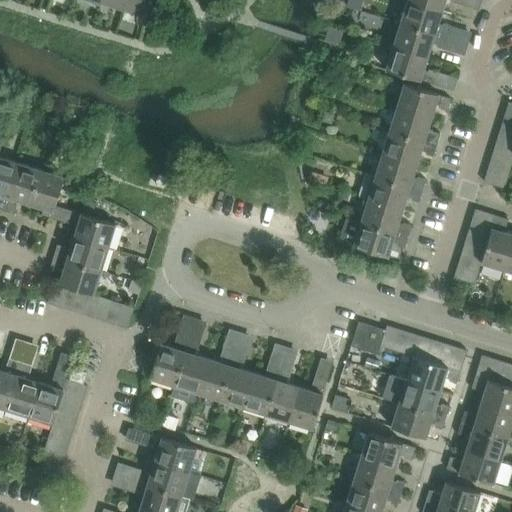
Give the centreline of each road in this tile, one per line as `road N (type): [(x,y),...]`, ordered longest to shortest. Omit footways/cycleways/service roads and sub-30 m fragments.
road 1 (residential): [(429,315),(490,105),(478,69),(496,11)]
road 2 (residential): [(317,284),(307,257),(211,226),(188,233),(173,275)]
road 3 (residential): [(117,338),(83,452),(104,475),(92,511)]
road 4 (residential): [(173,275),(191,293),(271,316),(298,309),(317,284)]
road 5 (residential): [(0,319),(33,329),(60,319),(117,338)]
